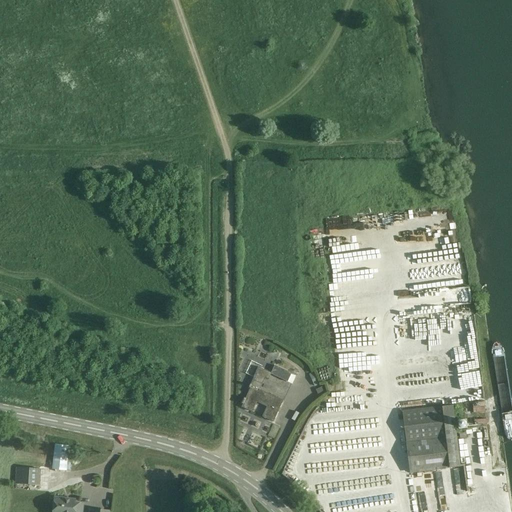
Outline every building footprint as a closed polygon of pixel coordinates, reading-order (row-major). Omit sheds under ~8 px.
[(481,381),(475,334),(462,335),(466,368),(464,368),(465,375),(470,374),(471,382),(481,381)] [(274,365),(271,373),(271,374),(287,382),(291,373),(274,365)] [(243,404),(241,407),(251,412),(256,400),(268,406),(263,417),(273,422),(278,413),(283,401),(259,390),(265,378),(269,380),(271,374),(271,373),(258,367),(244,398),(241,403),(243,404)] [(319,384),(313,372),(309,374),(315,386),(319,384)] [(472,402),(473,413),(486,411),(484,401),(472,402)] [(460,467),(453,406),(403,412),(411,473),(460,467)] [(69,446),(55,444),(52,469),(66,471),(69,446)] [(41,469),(17,468),(16,483),(40,484),(41,469)] [(75,500),(54,498),(52,511),(81,511),(83,504),(75,503),(75,500)]
